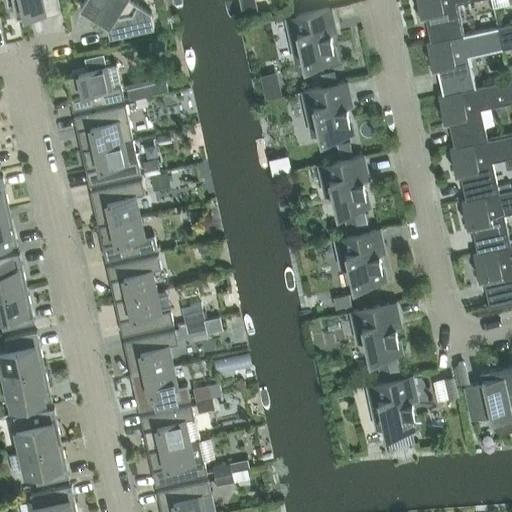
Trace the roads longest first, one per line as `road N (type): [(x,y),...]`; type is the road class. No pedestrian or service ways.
road 1 (residential): [(21,60),(121,511)]
road 2 (residential): [(511,329),(454,342),(378,0)]
